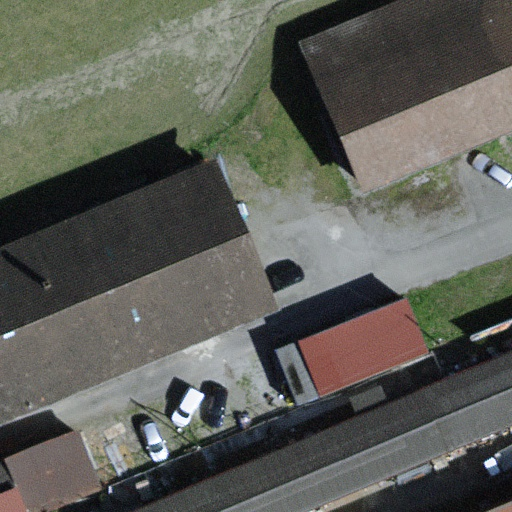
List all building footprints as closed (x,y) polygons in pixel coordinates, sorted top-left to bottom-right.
[(511,4),(510,0),(425,0),(315,45),(372,182),(511,124),(511,4)] [(215,170),(0,257),(0,416),(271,305),(215,170)] [(405,282),(272,339),(296,395),(429,339),(405,282)] [(511,341),(93,511),(280,511),(511,418),(511,341)] [(511,511),(511,487),(452,511),(511,511)]
